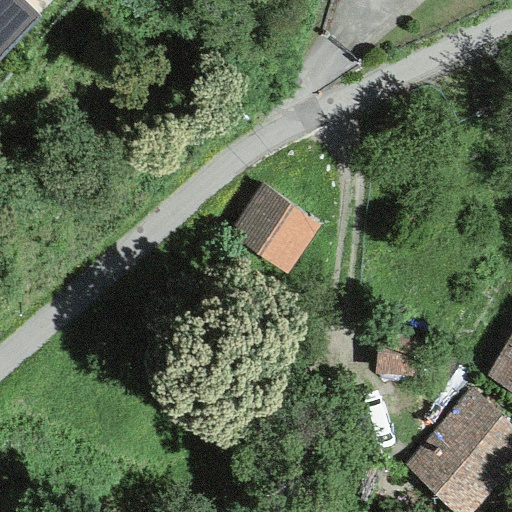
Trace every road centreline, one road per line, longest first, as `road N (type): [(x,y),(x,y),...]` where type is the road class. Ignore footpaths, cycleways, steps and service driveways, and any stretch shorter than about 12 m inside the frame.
road 1 (residential): [(0,362),(240,157),(511,13)]
road 2 (track): [(297,511),(331,405),(354,179),(334,101)]
